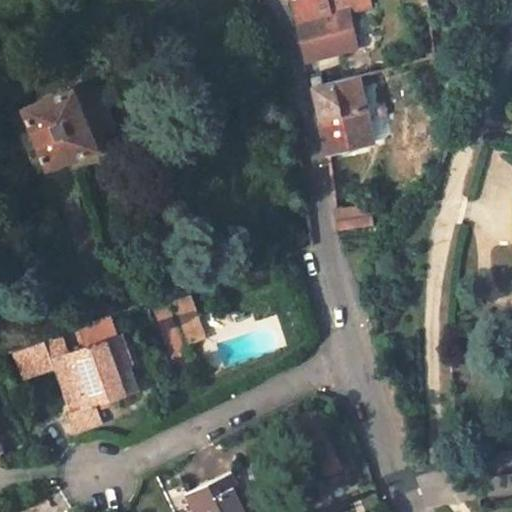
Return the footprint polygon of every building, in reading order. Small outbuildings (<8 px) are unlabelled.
[(294,0),(299,19),(329,12),(326,0),(294,0)] [(346,8),(345,0),(326,0),(329,12),(346,8)] [(357,72),(346,8),(329,12),(299,19),(308,60),(335,56),(339,76),(357,72)] [(332,67),(310,71),(320,117),(328,150),(372,143),(358,77),(335,81),(332,67)] [(75,88),(14,112),(37,167),(117,135),(99,92),(81,100),(75,88)] [(372,227),(370,204),(335,208),(338,230),(372,227)] [(271,256),(247,265),(250,280),(276,272),(271,256)] [(149,307),(171,352),(209,335),(187,289),(149,307)] [(70,411),(77,430),(103,420),(96,402),(139,386),(130,362),(133,361),(123,333),(119,335),(111,313),(79,324),(87,345),(70,351),(64,353),(82,406),(70,411)] [(54,366),(70,411),(82,406),(64,353),(70,351),(63,333),(44,341),(54,366)] [(23,378),(54,366),(44,341),(13,353),(23,378)] [(253,511),(233,471),(187,493),(196,511),(253,511)]
